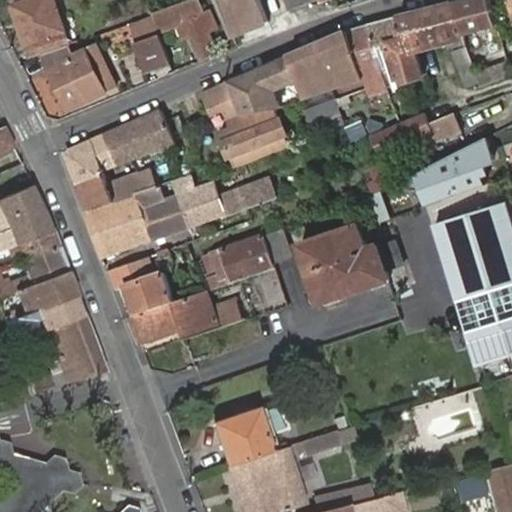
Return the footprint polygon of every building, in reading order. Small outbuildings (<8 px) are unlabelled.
[(41,0),(14,9),(32,62),(42,58),(69,48),(53,0),(41,0)] [(219,0),(231,37),(267,22),(259,0),(219,0)] [(315,0),(285,0),(289,9),(315,0)] [(497,26),(489,0),(472,0),(455,4),(464,35),(468,47),(480,44),(477,33),(490,29),(497,26)] [(199,1),(188,5),(191,14),(196,12),(197,19),(205,16),(199,1)] [(464,35),(455,4),(399,18),(406,41),(398,43),(405,82),(424,77),(416,48),(464,35)] [(201,61),(217,54),(211,34),(205,16),(197,19),(196,12),(191,14),(188,5),(154,17),(161,36),(176,31),(189,26),(193,39),(201,61)] [(220,30),(214,13),(205,16),(211,34),(220,30)] [(386,88),(405,82),(398,43),(406,41),(399,18),(368,25),(379,65),(386,88)] [(379,65),(368,25),(347,30),(361,78),(364,89),(369,101),(388,95),(386,88),(379,65)] [(189,26),(176,31),(181,43),(193,39),(189,26)] [(361,78),(347,30),(288,57),(298,83),(305,98),(361,78)] [(162,41),(161,36),(134,46),(144,76),(171,67),(162,41)] [(69,48),(42,58),(72,115),(117,90),(97,50),(77,60),(69,48)] [(472,65),(468,50),(454,54),(465,89),(478,86),(477,82),(472,65)] [(298,83),(288,57),(229,84),(238,108),(298,83)] [(492,57),(472,65),(477,82),(499,74),(492,57)] [(499,74),(477,82),(478,86),(480,91),(511,78),(509,70),(499,74)] [(238,108),(229,84),(202,96),(212,121),(222,115),(229,129),(219,133),(219,140),(233,174),(290,150),(275,111),(242,117),(238,108)] [(339,128),(330,102),(327,96),(301,107),(314,139),(339,128)] [(123,168),(132,164),(176,145),(162,114),(109,137),(123,168)] [(381,159),(432,137),(435,140),(460,129),(452,114),(427,124),(423,115),(371,138),(381,159)] [(0,152),(15,146),(5,127),(0,129),(0,152)] [(109,137),(65,156),(79,191),(107,181),(105,175),(123,168),(109,137)] [(485,184),(511,176),(511,149),(478,159),(485,184)] [(79,191),(87,213),(115,203),(137,195),(145,192),(142,182),(138,174),(108,183),(107,181),(79,191)] [(177,202),(188,230),(224,217),(213,188),(199,194),(195,190),(191,177),(170,184),(177,202)] [(237,191),(245,212),(276,201),(269,180),(237,191)] [(35,185),(0,200),(0,250),(55,229),(37,190),(35,185)] [(137,195),(153,243),(186,231),(188,230),(177,202),(169,205),(161,187),(145,192),(137,195)] [(84,214),(103,261),(153,243),(137,195),(115,203),(87,213),(84,214)] [(511,223),(507,207),(435,228),(477,369),(511,358),(511,223)] [(283,221),(268,227),(270,232),(285,228),(283,221)] [(7,248),(12,262),(61,245),(55,229),(7,248)] [(320,304),(389,281),(377,248),(366,252),(359,229),(302,248),(320,304)] [(292,253),(284,230),(265,237),(272,260),(292,253)] [(272,260),(265,237),(211,255),(222,288),(275,269),(272,260)] [(6,293),(71,271),(61,245),(23,259),(29,275),(20,278),(3,283),(6,293)] [(172,265),(168,253),(159,256),(163,268),(172,265)] [(112,274),(119,291),(126,289),(137,317),(175,304),(165,274),(157,277),(150,260),(112,274)] [(49,329),(87,315),(71,271),(6,293),(0,294),(0,301),(14,298),(25,327),(11,331),(14,341),(49,329)] [(181,302),(208,292),(203,279),(184,286),(186,292),(179,295),(181,302)] [(137,317),(130,320),(140,347),(180,333),(184,343),(241,322),(233,302),(213,308),(208,292),(181,302),(175,304),(137,317)] [(69,380),(108,371),(87,315),(49,329),(64,368),(69,380)] [(54,384),(69,380),(64,368),(48,374),(52,384),(54,384)] [(33,390),(52,384),(48,374),(29,380),(33,390)] [(506,411),(511,409),(511,374),(500,377),(506,411)] [(215,428),(230,471),(279,455),(273,436),(266,439),(257,414),(257,413),(255,410),(251,407),(243,407),(239,409),(236,412),(235,415),(235,421),(215,428)] [(266,439),(273,436),(265,412),(257,414),(266,439)] [(337,436),(296,449),(300,460),(341,447),(337,436)] [(0,511),(38,511),(62,491),(72,493),(80,486),(78,476),(66,472),(63,461),(54,458),(46,466),(39,473),(24,469),(15,466),(13,456),(10,445),(0,442),(0,511)] [(279,455),(230,471),(244,511),(289,511),(305,508),(287,452),(279,455)] [(46,466),(13,456),(15,466),(24,469),(39,473),(46,466)] [(511,474),(511,473),(511,468),(504,470),(483,474),(489,496),(492,511),(511,511),(511,500),(505,475),(511,474)] [(454,482),(460,504),(489,496),(483,474),(454,482)] [(340,510),(374,502),(370,487),(337,496),(340,510)] [(402,502),(400,495),(374,502),(340,510),(331,511),(397,511),(395,504),(402,502)] [(315,502),(317,511),(331,511),(340,510),(337,496),(315,502)] [(404,511),(402,502),(395,504),(397,511),(404,511)]
